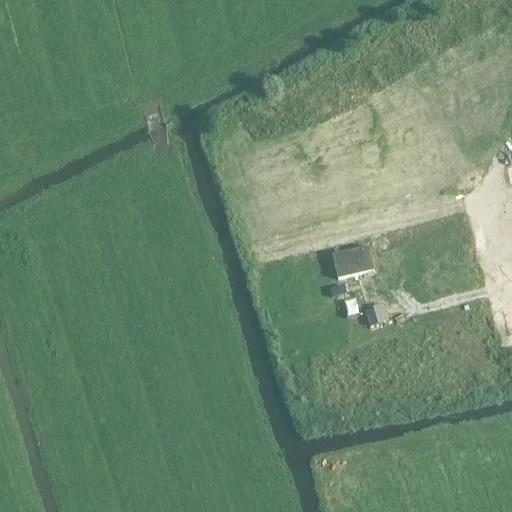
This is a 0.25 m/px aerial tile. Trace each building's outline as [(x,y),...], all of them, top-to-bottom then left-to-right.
[(333,174),(342,189),(351,189),(368,180),(353,153),(371,142),(348,142),(363,133),(371,134),(371,144),(373,144),(374,137),(360,113),(349,112),(336,90),(336,76),(329,63),(314,63),(298,72),(306,87),(306,83),(312,80),(312,103),(311,118),(316,127),(316,133),(333,164),(333,174)] [(453,115),(461,155),(477,152),(468,112),(453,115)] [(423,231),(468,221),(466,213),(421,223),(423,231)] [(446,233),(391,246),(400,286),(456,273),(446,233)] [(486,239),(475,241),(484,286),(495,284),(486,239)] [(332,258),(338,282),(374,273),(368,250),(332,258)] [(423,296),(385,305),(391,326),(428,317),(423,296)] [(453,305),(461,361),(499,355),(491,300),(453,305)]
